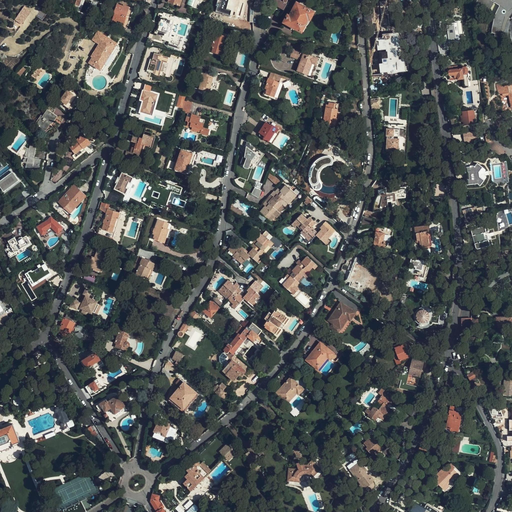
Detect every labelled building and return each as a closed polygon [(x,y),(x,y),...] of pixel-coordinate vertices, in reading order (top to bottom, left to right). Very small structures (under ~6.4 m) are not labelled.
[(96,1),(93,0),(91,0),(92,1),(87,14),(87,15),(91,16),(93,11),(94,9),(94,6),(96,1)] [(219,0),(216,11),(228,14),(229,10),(226,9),(228,0),(219,0)] [(273,0),(271,4),(278,7),(283,10),(287,4),(286,3),(287,2),(288,1),(287,0),(273,0)] [(492,33),(501,34),(502,25),(504,19),(505,16),(507,12),(510,9),(511,7),(511,0),(493,0),(493,1),(491,0),(476,0),(476,3),(489,10),(494,3),(499,6),(495,13),(493,21),(492,33)] [(288,15),(284,21),(302,31),(305,26),(304,25),(309,18),(310,18),(314,12),(297,2),(290,16),(288,15)] [(131,3),(130,7),(122,4),(121,6),(117,4),(114,13),(115,13),(112,23),(115,24),(123,27),(128,26),(135,4),(131,3)] [(29,11),(24,7),(16,17),(22,21),(29,11)] [(501,34),(504,35),(506,21),(509,17),(511,14),(511,13),(511,7),(510,9),(507,12),(505,16),(504,19),(502,25),(501,34)] [(171,20),(161,16),(157,30),(166,33),(171,20)] [(234,27),(220,24),(218,32),(232,35),(234,27)] [(457,45),(454,27),(447,28),(448,39),(443,40),(444,48),(457,45)] [(117,44),(98,32),(93,40),(100,44),(92,56),(93,57),(90,63),(101,69),(104,64),(103,63),(110,52),(111,53),(117,44)] [(225,45),(227,36),(214,32),(211,40),(213,41),(212,46),(213,47),(212,52),(221,54),(224,44),(225,45)] [(379,57),(381,74),(407,71),(405,58),(400,58),(398,47),(401,47),(399,32),(383,34),(383,37),(377,37),(378,51),(381,50),(382,57),(379,57)] [(181,40),(170,37),(169,43),(179,46),(181,40)] [(315,64),(317,57),(292,48),(289,56),(300,60),(296,70),(307,74),(311,63),(315,64)] [(66,60),(72,64),(79,53),(72,51),(66,60)] [(168,57),(154,53),(149,71),(160,75),(162,68),(164,62),(167,62),(168,57)] [(453,79),(453,77),(458,77),(458,79),(463,78),(464,87),(469,86),(467,77),(468,76),(467,67),(465,66),(465,64),(448,66),(448,70),(449,80),(453,79)] [(26,69),(22,66),(16,72),(20,76),(26,69)] [(41,71),(37,68),(31,76),(35,79),(41,71)] [(199,89),(212,92),(217,73),(206,70),(205,73),(201,72),(199,80),(201,81),(199,89)] [(279,81),(282,75),(270,71),(266,83),(267,83),(263,92),(267,94),(267,96),(276,100),(283,83),(279,81)] [(152,85),(145,83),(143,90),(150,91),(152,85)] [(407,84),(408,103),(421,102),(420,83),(407,84)] [(510,91),(511,101),(511,84),(501,86),(501,83),(497,83),(499,94),(502,93),(510,91)] [(66,91),(59,101),(72,111),(77,104),(76,103),(82,97),(69,87),(67,89),(66,88),(64,90),(66,91)] [(136,105),(135,110),(140,112),(141,110),(149,112),(152,99),(156,100),(158,94),(150,91),(143,90),(140,99),(143,100),(142,103),(141,107),(136,105)] [(511,108),(511,107),(511,101),(510,91),(502,93),(502,95),(508,94),(511,108)] [(187,94),(180,92),(176,106),(183,108),(186,99),(187,94)] [(141,110),(140,112),(152,115),(156,100),(152,99),(149,112),(141,110)] [(183,108),(190,110),(193,101),(186,99),(183,108)] [(372,110),(375,110),(380,109),(379,99),(371,100),(372,110)] [(328,105),(326,104),(323,123),(329,123),(329,126),(334,127),(336,125),(337,123),(337,118),(338,103),(329,102),(328,105)] [(38,125),(43,129),(49,122),(52,124),(58,116),(48,109),(43,116),(41,115),(38,118),(41,121),(38,125)] [(476,109),(462,111),(462,116),(461,116),(461,117),(463,117),(463,121),(464,124),(474,123),(474,119),(475,119),(474,114),(477,114),(476,109)] [(200,119),(188,115),(185,124),(202,129),(200,133),(209,135),(210,129),(204,127),(205,122),(200,121),(200,119)] [(457,119),(450,120),(452,127),(458,126),(457,119)] [(271,124),(266,121),(259,132),(260,133),(259,135),(271,143),(281,130),(279,128),(280,127),(277,125),(276,126),(272,123),(271,124)] [(49,122),(43,129),(46,131),(52,124),(49,122)] [(397,124),(387,124),(386,135),(387,135),(386,150),(398,151),(399,129),(399,127),(397,127),(397,124)] [(466,139),(472,138),(476,137),(475,131),(465,132),(466,139)] [(465,132),(462,133),(464,143),(472,142),(472,138),(466,139),(465,132)] [(127,150),(124,158),(131,160),(134,152),(137,153),(136,156),(141,158),(143,152),(141,151),(143,143),(151,145),(154,136),(144,133),(142,138),(133,135),(131,141),(133,142),(130,151),(127,150)] [(70,147),(75,154),(90,143),(84,134),(72,143),(73,144),(70,147)] [(493,151),(500,156),(503,153),(505,152),(502,147),(493,141),(491,141),(486,142),(487,145),(493,151)] [(245,146),(246,146),(239,164),(244,166),(243,167),(249,169),(252,160),(257,154),(252,151),(254,147),(250,146),(251,144),(247,142),(245,146)] [(29,148),(26,147),(25,152),(22,162),(27,163),(26,167),(31,168),(39,170),(41,158),(35,157),(37,146),(30,145),(29,148)] [(75,154),(77,156),(85,150),(83,148),(75,154)] [(39,150),(37,157),(43,159),(46,153),(39,150)] [(175,169),(188,173),(190,167),(189,166),(192,153),(181,150),(175,169)] [(249,169),(243,167),(240,177),(248,180),(252,168),(254,168),(262,158),(257,154),(252,160),(249,169)] [(326,168),(330,167),(332,165),(333,161),(332,158),(330,156),(327,155),(318,158),(311,164),(308,172),(308,181),(311,190),(314,192),(318,192),(321,190),(323,188),(323,184),(321,180),(320,175),(322,171),(326,168)] [(468,178),(466,179),(467,184),(477,183),(479,185),(483,180),(479,177),(478,171),(482,167),(477,163),(474,166),(465,167),(465,172),(468,172),(468,178)] [(126,194),(128,189),(129,188),(127,187),(129,182),(131,183),(134,177),(117,169),(109,186),(126,194)] [(269,170),(267,177),(277,185),(281,181),(269,170)] [(0,182),(0,186),(5,193),(20,182),(13,173),(0,182)] [(185,188),(167,182),(166,186),(163,185),(163,186),(150,182),(143,201),(167,209),(169,205),(167,204),(171,191),(183,195),(185,188)] [(377,190),(378,193),(376,197),(373,204),(374,210),(374,212),(397,206),(396,204),(395,197),(406,196),(406,186),(397,187),(396,184),(393,184),(390,185),(387,187),(383,189),(377,190)] [(75,185),(59,202),(69,211),(80,200),(81,201),(86,195),(75,185)] [(274,191),(273,191),(262,203),(264,206),(259,211),(261,213),(267,218),(269,220),(274,216),(275,217),(279,212),(278,211),(282,206),(280,204),(281,203),(284,206),(287,202),(288,203),(295,195),(285,185),(280,190),(278,188),(274,191)] [(252,194),(259,198),(262,190),(255,188),(252,194)] [(309,203),(313,199),(308,194),(305,199),(309,203)] [(314,199),(324,208),(327,205),(323,202),(317,197),(314,199)] [(111,202),(108,201),(108,202),(105,202),(103,208),(107,214),(102,229),(101,233),(113,236),(119,218),(120,219),(122,213),(109,209),(111,202)] [(231,205),(229,210),(239,215),(241,210),(231,205)] [(480,220),(479,215),(483,214),(481,206),(474,208),(471,208),(470,208),(464,210),(465,212),(463,213),(465,218),(463,218),(463,219),(465,219),(467,224),(480,220)] [(267,218),(261,213),(258,216),(264,221),(267,218)] [(303,229),(312,220),(308,216),(306,218),(301,213),(294,220),(298,224),(303,229)] [(45,221),(37,227),(43,236),(52,230),(58,236),(65,229),(50,216),(45,221)] [(114,239),(120,219),(119,218),(113,236),(101,233),(102,229),(100,228),(98,234),(114,239)] [(157,219),(152,235),(154,235),(153,238),(163,242),(165,238),(169,239),(173,227),(171,226),(171,224),(157,219)] [(315,222),(312,220),(303,229),(301,230),(307,235),(310,239),(315,234),(317,232),(311,226),(315,222)] [(332,233),(335,230),(325,220),(319,226),(321,228),(317,232),(315,234),(323,241),(327,237),(328,238),(333,233),(332,233)] [(428,231),(430,231),(429,225),(415,227),(415,232),(416,232),(416,236),(415,237),(416,242),(420,242),(420,244),(422,244),(422,247),(423,247),(423,248),(430,247),(429,245),(428,231)] [(471,230),(476,248),(489,244),(488,239),(483,240),(481,233),(485,231),(484,226),(471,230)] [(213,231),(204,228),(202,236),(211,239),(213,231)] [(385,233),(377,232),(375,246),(384,248),(385,246),(385,242),(385,241),(384,240),(385,233)] [(252,240),(254,242),(263,251),(269,245),(272,242),(264,234),(258,240),(255,237),(252,240)] [(273,234),(269,238),(278,247),(282,242),(273,234)] [(17,253),(25,248),(32,244),(26,235),(23,237),(18,240),(17,241),(15,237),(8,241),(8,242),(11,246),(9,246),(15,255),(17,253)] [(327,237),(323,241),(327,245),(331,241),(328,238),(327,237)] [(10,258),(15,255),(9,246),(11,246),(8,242),(7,242),(8,243),(7,244),(6,245),(7,247),(4,249),(10,258)] [(249,254),(252,256),(257,261),(260,258),(265,253),(263,251),(254,242),(251,245),(254,248),(249,254)] [(244,265),(252,256),(249,254),(246,251),(247,249),(241,243),(234,250),(237,253),(234,256),(240,262),(244,265)] [(89,265),(96,268),(100,270),(103,261),(105,262),(109,253),(96,247),(89,265)] [(143,257),(139,256),(134,267),(138,269),(143,257)] [(156,263),(143,257),(138,269),(136,273),(142,276),(141,277),(148,280),(149,280),(156,263)] [(428,268),(430,262),(412,257),(410,264),(416,266),(414,273),(419,274),(418,278),(423,280),(425,274),(426,270),(426,268),(428,268)] [(300,261),(297,265),(305,273),(307,274),(312,269),(315,265),(307,258),(302,263),(300,261)] [(353,281),(351,285),(357,287),(365,266),(363,265),(365,261),(357,258),(352,272),(350,272),(348,279),(353,281)] [(288,275),(297,282),(302,276),(305,273),(297,265),(292,270),(290,269),(287,273),(288,275)] [(46,267),(31,276),(37,285),(47,279),(48,280),(52,277),(46,267)] [(168,269),(167,272),(162,284),(161,285),(165,287),(172,270),(168,269)] [(290,293),(294,289),(299,284),(297,282),(288,275),(285,278),(287,280),(282,286),(290,293)] [(236,307),(242,302),(250,309),(253,306),(259,300),(255,296),(258,293),(251,287),(245,293),(247,295),(244,299),(239,294),(241,292),(237,289),(239,287),(236,285),(234,286),(228,281),(219,291),(233,304),(236,307)] [(92,312),(97,303),(97,302),(93,300),(92,300),(93,297),(90,295),(91,292),(86,289),(83,294),(84,295),(86,296),(83,303),(80,302),(80,303),(78,302),(78,301),(76,300),(75,301),(73,300),(70,306),(77,309),(78,306),(83,309),(81,312),(86,314),(88,311),(92,313),(92,312)] [(213,299),(221,306),(223,304),(215,297),(213,299)] [(220,306),(212,299),(208,303),(206,305),(203,309),(206,312),(211,317),(220,306)] [(101,306),(97,303),(92,312),(97,314),(101,306)] [(348,315),(352,318),(356,312),(342,303),(334,314),(333,314),(329,320),(336,324),(335,326),(332,325),(331,327),(338,332),(341,328),(343,326),(345,323),(343,322),(347,318),(348,315)] [(423,309),(424,315),(421,321),(419,325),(420,326),(422,327),(425,327),(428,326),(430,325),(432,323),(433,322),(438,322),(440,313),(435,312),(433,309),(430,306),(427,304),(425,304),(423,304),(423,309)] [(278,336),(283,330),(280,328),(281,327),(284,323),(287,325),(292,318),(279,308),(274,314),(271,312),(266,318),(269,320),(265,325),(273,331),(278,336)] [(194,310),(190,315),(195,319),(199,314),(194,310)] [(511,315),(495,316),(496,325),(505,324),(505,327),(511,326),(511,315)] [(58,331),(63,334),(69,336),(71,332),(73,333),(76,328),(73,327),(75,323),(64,317),(61,324),(62,324),(58,331)] [(461,318),(461,327),(478,327),(478,317),(461,318)] [(190,323),(185,320),(176,334),(181,337),(190,323)] [(259,334),(263,329),(252,320),(248,325),(259,334)] [(260,342),(264,339),(259,334),(248,325),(245,328),(241,325),(235,332),(238,334),(234,339),(230,343),(229,343),(226,347),(224,346),(223,348),(225,349),(224,351),(225,352),(227,353),(229,350),(233,353),(247,336),(254,341),(256,338),(260,342)] [(127,350),(128,346),(129,346),(130,345),(130,343),(130,342),(129,341),(126,340),(130,330),(120,327),(119,332),(118,332),(114,342),(116,343),(115,346),(127,350)] [(224,346),(226,347),(229,343),(230,343),(234,339),(231,337),(224,346)] [(398,355),(399,359),(410,355),(405,343),(403,343),(402,341),(394,345),(395,347),(394,347),(398,355)] [(316,367),(315,368),(318,371),(333,353),(320,342),(316,347),(317,348),(307,359),(316,367)] [(236,356),(233,353),(229,350),(227,353),(229,354),(228,356),(227,356),(229,358),(227,361),(229,362),(226,366),(225,365),(222,369),(226,373),(226,374),(233,380),(240,373),(242,375),(246,371),(232,360),(236,356)] [(102,363),(95,351),(80,360),(87,372),(102,363)] [(175,351),(171,359),(178,363),(182,355),(175,351)] [(227,356),(228,356),(223,352),(220,356),(220,362),(225,365),(226,366),(229,362),(227,361),(229,358),(227,356)] [(428,360),(413,356),(410,367),(405,365),(399,387),(416,392),(418,385),(407,383),(409,373),(420,376),(423,365),(426,366),(428,360)] [(177,372),(178,368),(167,358),(164,368),(177,372)] [(254,369),(255,366),(248,360),(246,362),(254,369)] [(255,373),(250,369),(245,375),(250,379),(255,373)] [(473,371),(467,374),(470,379),(474,380),(475,375),(473,371)] [(295,378),(289,372),(287,374),(289,376),(284,380),(285,382),(275,392),(283,399),(286,396),(288,397),(294,390),(297,392),(301,388),(292,380),(295,378)] [(503,389),(503,394),(511,394),(511,377),(505,377),(506,374),(499,374),(498,385),(504,386),(503,389)] [(198,393),(181,378),(177,383),(180,386),(169,398),(184,410),(198,393)] [(450,379),(448,378),(445,386),(448,387),(448,389),(450,389),(450,391),(455,391),(456,387),(458,387),(462,385),(459,378),(456,380),(456,379),(450,379)] [(97,379),(86,386),(90,392),(99,387),(96,383),(99,381),(97,379)] [(216,385),(214,387),(215,388),(214,390),(216,392),(216,393),(219,395),(223,395),(224,393),(224,389),(226,386),(222,383),(219,386),(218,385),(217,386),(216,385)] [(396,399),(384,391),(381,389),(378,393),(381,395),(377,401),(381,404),(378,409),(374,406),(371,410),(367,408),(364,411),(368,414),(367,415),(371,418),(371,417),(376,420),(378,416),(383,419),(390,409),(387,406),(391,401),(394,403),(396,399)] [(121,411),(126,408),(124,406),(125,405),(123,401),(122,400),(121,401),(118,395),(107,401),(106,399),(96,405),(99,408),(102,407),(104,411),(110,408),(114,413),(120,410),(121,411)] [(488,406),(497,406),(497,401),(492,401),(492,398),(485,398),(485,406),(488,406)] [(344,405),(344,404),(343,403),(341,405),(337,411),(341,414),(346,407),(344,405)] [(457,406),(452,405),(451,410),(449,409),(449,410),(448,413),(450,413),(448,424),(452,425),(451,429),(459,431),(460,423),(463,413),(463,412),(456,411),(457,406)] [(497,406),(488,406),(491,415),(496,415),(497,416),(503,416),(501,411),(500,411),(497,406)] [(71,422),(65,407),(60,409),(59,408),(57,408),(56,409),(55,410),(55,411),(56,412),(57,413),(58,413),(60,416),(58,417),(58,418),(59,419),(59,420),(60,420),(61,420),(62,422),(61,424),(61,425),(61,426),(62,427),(63,427),(65,427),(65,426),(66,425),(66,424),(71,422)] [(169,429),(171,426),(158,420),(154,431),(170,438),(176,441),(179,434),(172,431),(173,430),(169,429)] [(20,441),(13,423),(1,427),(1,426),(0,426),(0,451),(15,446),(13,443),(20,441)] [(168,442),(170,438),(154,431),(152,435),(168,442)] [(191,443),(195,440),(189,434),(186,438),(191,443)] [(373,456),(384,446),(377,439),(373,435),(364,443),(368,448),(367,449),(373,456)] [(220,455),(224,458),(235,447),(231,444),(220,455)] [(386,448),(384,446),(373,456),(375,458),(386,448)] [(249,450),(242,454),(253,471),(259,467),(249,450)] [(312,483),(313,480),(314,481),(324,471),(316,463),(318,461),(314,457),(309,462),(305,462),(303,458),(296,461),(297,465),(295,468),(288,467),(287,481),(300,482),(302,485),(305,487),(309,487),(311,485),(312,483)] [(362,463),(372,476),(380,469),(370,457),(362,463)] [(184,482),(191,490),(195,486),(196,488),(200,488),(202,486),(203,483),(201,480),(209,473),(201,464),(200,460),(198,458),(194,459),(192,461),(192,465),(187,469),(189,472),(185,475),(188,478),(184,482)] [(370,477),(372,476),(362,463),(361,465),(370,477)] [(447,467),(445,465),(433,477),(436,479),(434,481),(445,492),(450,486),(451,487),(458,481),(457,479),(462,473),(451,463),(447,467)] [(368,483),(372,480),(370,477),(361,465),(359,466),(351,472),(360,483),(358,484),(362,489),(369,484),(368,483)] [(80,500),(99,491),(90,472),(50,490),(59,510),(63,508),(80,500)] [(374,483),(372,480),(368,483),(369,484),(362,489),(364,492),(373,486),(374,483)] [(151,501),(157,511),(165,511),(163,508),(165,507),(162,503),(160,504),(159,501),(160,495),(153,494),(151,501)] [(64,511),(82,511),(86,511),(80,500),(63,508),(64,511)] [(406,511),(440,511),(428,504),(425,509),(410,500),(404,511),(406,511)]
